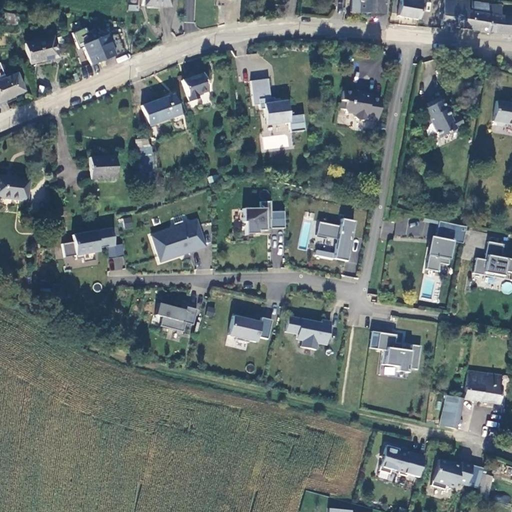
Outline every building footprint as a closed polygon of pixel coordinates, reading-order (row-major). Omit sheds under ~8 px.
[(168,10),(168,0),(142,0),(142,10),(168,10)] [(420,0),(398,0),(398,8),(419,12),(420,0)] [(474,8),(475,0),(446,0),(443,26),(486,31),(489,10),(474,8)] [(491,1),(489,10),(486,31),(511,32),(511,12),(501,11),(502,2),(491,1)] [(4,13),(4,23),(14,23),(14,13),(4,13)] [(48,22),(32,20),(32,27),(47,29),(48,22)] [(3,37),(22,37),(22,29),(19,29),(3,29),(3,37)] [(119,55),(112,34),(81,44),(88,66),(119,55)] [(64,58),(62,38),(30,42),(33,63),(64,58)] [(480,51),(467,50),(466,61),(479,62),(480,51)] [(0,106),(27,94),(18,74),(0,81),(0,106)] [(200,75),(181,82),(188,104),(196,101),(194,96),(206,92),(200,75)] [(269,79),(252,81),(255,106),(261,106),(261,109),(266,109),(267,125),(291,124),(291,132),(305,132),(304,116),(291,116),(289,99),(281,100),(281,103),(279,103),(277,102),(275,100),(275,97),(271,97),(269,79)] [(343,94),(342,101),(345,103),(343,109),(344,109),(346,109),(347,112),(345,113),(356,116),(357,121),(377,123),(383,99),(370,97),(370,95),(362,94),(359,96),(343,94)] [(168,95),(135,107),(142,126),(176,115),(168,95)] [(427,103),(428,106),(422,109),(425,115),(420,117),(423,125),(429,123),(436,138),(446,132),(447,135),(453,132),(452,131),(462,124),(456,115),(450,118),(438,96),(427,103)] [(511,104),(494,102),(492,123),(511,125),(511,104)] [(145,130),(150,141),(157,138),(152,127),(145,130)] [(114,178),(113,157),(86,158),(87,178),(114,178)] [(0,200),(21,203),(23,182),(0,178),(0,200)] [(257,204),(258,211),(240,212),(240,225),(243,225),(243,238),(244,236),(254,235),(255,237),(255,234),(269,233),(269,231),(282,231),(282,214),(268,214),(268,204),(257,204)] [(131,216),(121,219),(124,230),(134,227),(131,216)] [(352,223),(339,221),(338,228),(317,224),(314,237),(335,241),(333,256),(332,261),(345,264),(352,223)] [(465,228),(442,223),(439,240),(429,238),(426,256),(428,257),(426,271),(438,273),(440,265),(448,266),(452,243),(462,245),(465,228)] [(149,239),(158,265),(203,250),(195,224),(149,239)] [(73,245),(59,248),(62,261),(73,259),(74,264),(80,262),(81,267),(93,264),(92,256),(96,255),(96,252),(112,249),(109,232),(72,239),(73,245)] [(486,257),(485,261),(474,259),(472,275),(483,277),(483,274),(492,275),(492,278),(502,280),(503,273),(511,274),(511,261),(500,259),(502,246),(486,243),(484,257),(486,257)] [(112,249),(103,251),(105,263),(121,260),(119,248),(112,249)] [(183,314),(156,307),(153,319),(161,321),(158,330),(181,336),(184,327),(191,329),(195,313),(184,310),(183,314)] [(232,317),(227,339),(234,341),(234,343),(247,346),(248,343),(255,345),(256,340),(266,342),(271,323),(260,321),(259,325),(244,322),(245,320),(232,317)] [(320,326),(287,319),(284,335),(296,337),(295,342),(301,343),(300,350),(315,353),(317,344),(325,346),(329,324),(320,323),(320,326)] [(377,334),(371,333),(369,350),(375,351),(377,334)] [(377,334),(375,351),(382,352),(380,367),(397,369),(396,373),(408,375),(408,370),(417,371),(420,348),(411,347),(410,353),(401,352),(402,345),(394,344),(395,337),(377,334)] [(470,372),(463,400),(499,407),(501,388),(497,387),(498,382),(497,377),(470,372)] [(463,400),(447,397),(440,427),(457,431),(463,400)] [(404,453),(384,449),(379,470),(419,479),(424,455),(405,451),(404,453)] [(459,464),(436,458),(430,482),(455,488),(456,483),(465,486),(471,464),(460,461),(459,464)] [(493,478),(480,475),(476,498),(489,500),(493,478)]
